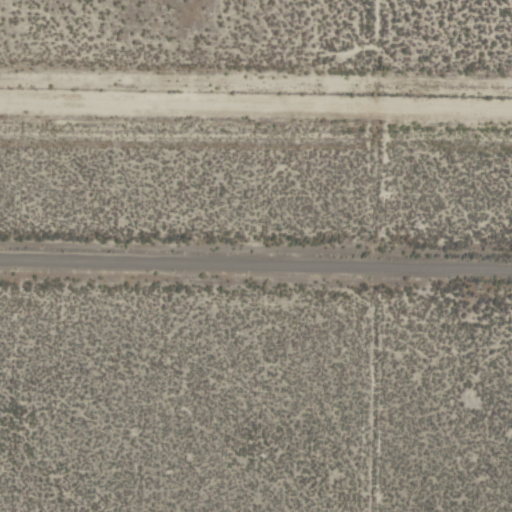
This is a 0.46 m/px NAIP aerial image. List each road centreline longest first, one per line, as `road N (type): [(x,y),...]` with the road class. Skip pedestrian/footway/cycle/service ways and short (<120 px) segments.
road 1 (residential): [(511,111),(0,100)]
road 2 (residential): [(511,257),(0,248)]
